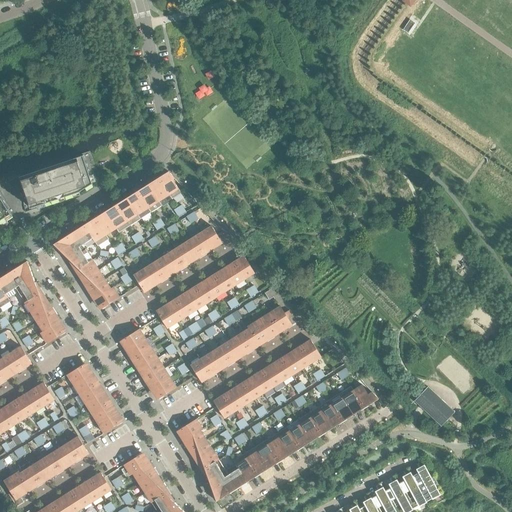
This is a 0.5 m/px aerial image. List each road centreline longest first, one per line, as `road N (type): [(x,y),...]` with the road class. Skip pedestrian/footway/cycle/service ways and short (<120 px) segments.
road 1 (residential): [(33,240),(168,153),(172,127),(139,0)]
road 2 (residential): [(224,511),(396,412)]
road 3 (residential): [(206,391),(315,324)]
